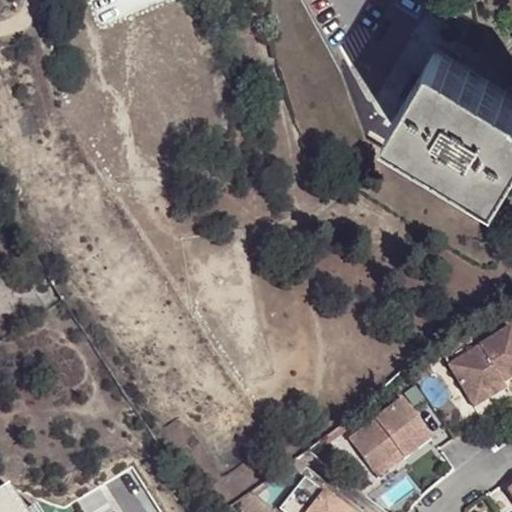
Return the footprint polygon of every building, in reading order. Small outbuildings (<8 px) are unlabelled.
[(511,171),(511,90),(438,46),(391,124),(502,189),(511,171)] [(511,326),(449,364),(469,399),(500,380),(502,384),(511,378),(511,326)] [(500,380),(469,399),(475,407),(505,389),(502,384),(500,380)] [(405,401),(351,441),(374,473),(399,455),(403,461),(433,439),(405,401)] [(399,455),(374,473),(379,479),(403,461),(399,455)] [(350,511),(308,478),(283,511),(284,511),(350,511)] [(0,511),(27,511),(11,486),(0,492),(0,511)]
